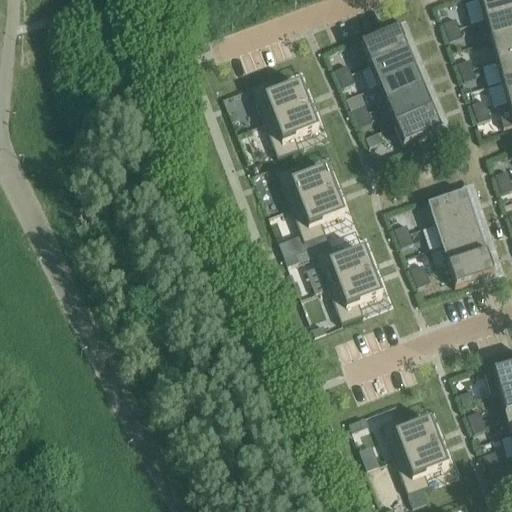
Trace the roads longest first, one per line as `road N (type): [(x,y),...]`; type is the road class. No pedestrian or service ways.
road 1 (unclassified): [(185,511),(132,424),(0,148)]
road 2 (residential): [(347,375),(511,318)]
road 3 (residential): [(364,0),(218,52)]
